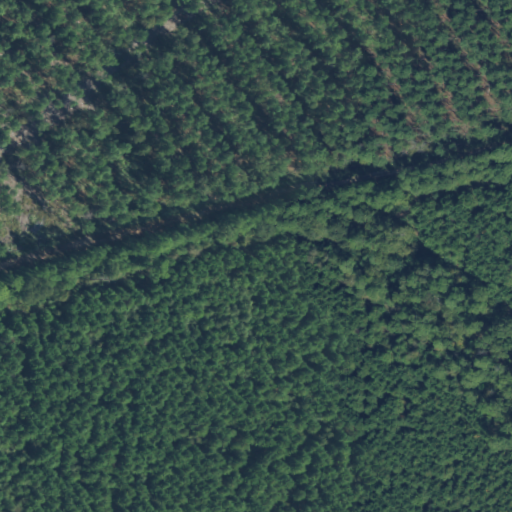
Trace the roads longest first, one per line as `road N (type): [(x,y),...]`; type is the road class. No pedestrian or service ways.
road 1 (residential): [(0,306),(511,177)]
road 2 (residential): [(356,0),(438,196)]
